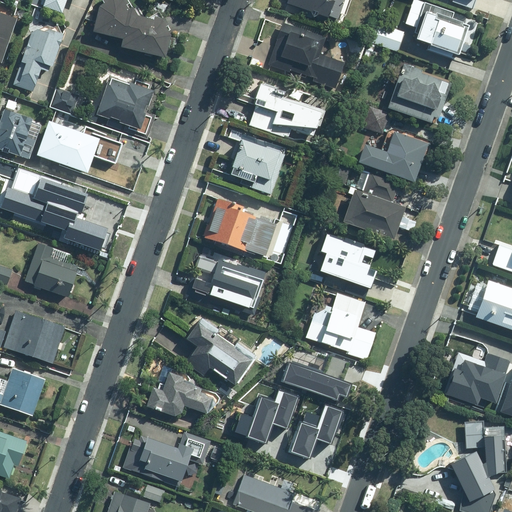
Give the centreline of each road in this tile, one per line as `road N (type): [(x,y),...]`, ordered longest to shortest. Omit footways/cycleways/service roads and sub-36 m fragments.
road 1 (residential): [(235,0),(55,511)]
road 2 (residential): [(511,50),(351,511)]
